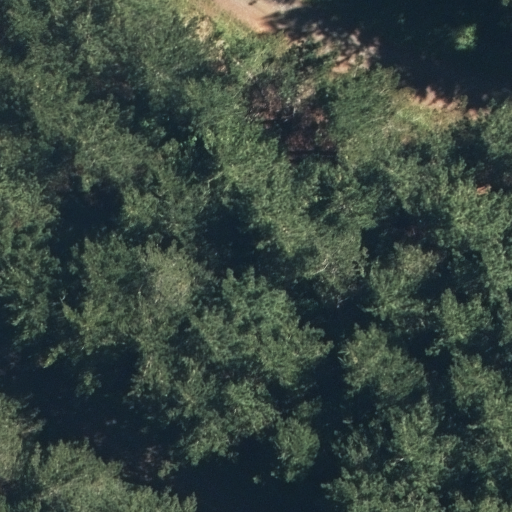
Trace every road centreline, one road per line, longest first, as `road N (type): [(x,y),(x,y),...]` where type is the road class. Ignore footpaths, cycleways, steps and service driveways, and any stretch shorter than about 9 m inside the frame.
road 1 (track): [(511,100),(367,57),(251,0)]
road 2 (track): [(0,367),(231,511)]
